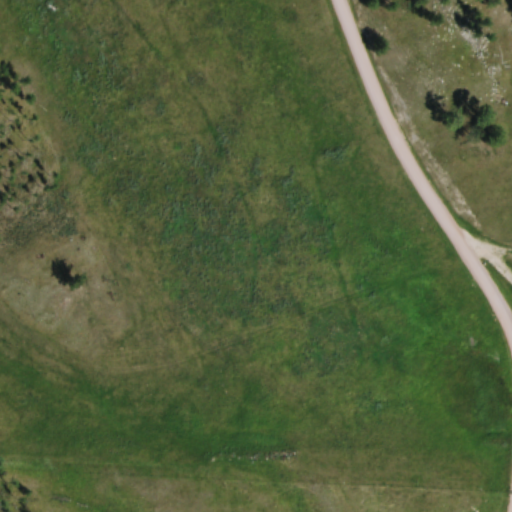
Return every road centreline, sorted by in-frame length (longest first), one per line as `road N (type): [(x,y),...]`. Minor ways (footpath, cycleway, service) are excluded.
road 1 (residential): [(511,486),(423,206)]
road 2 (residential): [(423,206),(328,0)]
